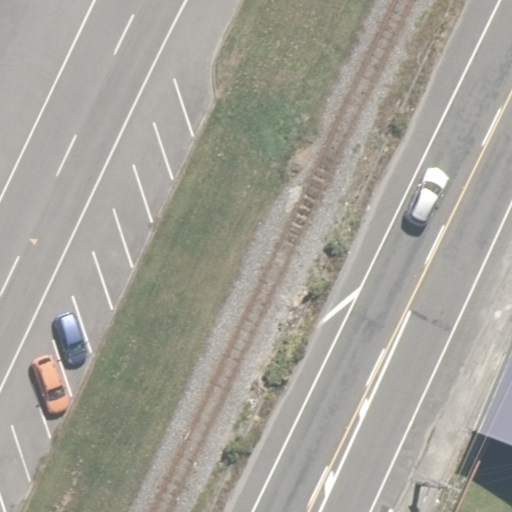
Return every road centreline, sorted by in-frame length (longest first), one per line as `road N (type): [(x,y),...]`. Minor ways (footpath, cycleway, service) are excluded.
road 1 (primary): [(313,511),(511,93)]
road 2 (residential): [(144,0),(0,304)]
